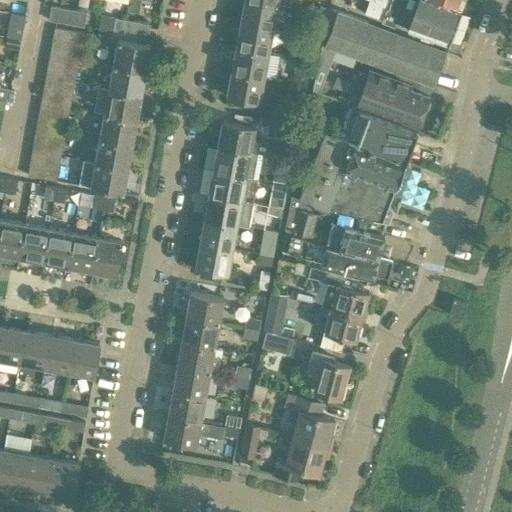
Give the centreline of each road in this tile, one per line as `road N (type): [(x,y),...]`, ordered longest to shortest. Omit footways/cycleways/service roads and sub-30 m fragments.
road 1 (residential): [(305,511),(113,471),(200,0)]
road 2 (residential): [(333,511),(384,351),(425,298),(475,86)]
road 3 (tertiary): [(468,511),(511,345)]
